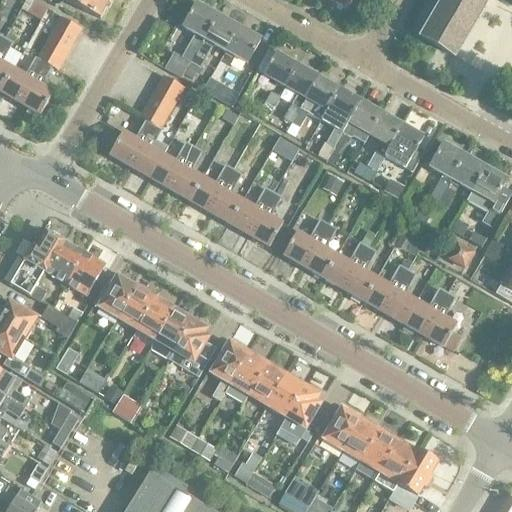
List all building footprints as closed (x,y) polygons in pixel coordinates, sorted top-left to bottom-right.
[(100,20),(109,0),(67,0),(66,3),(100,20)] [(352,0),(326,0),(346,11),(352,0)] [(511,0),(442,0),(420,38),(454,57),(487,0),(511,0)] [(181,59),(190,64),(217,16),(196,4),(182,28),(194,35),(181,59)] [(41,22),(54,29),(60,18),(61,18),(62,16),(49,8),(41,22)] [(192,81),(199,69),(200,70),(214,46),(226,53),(239,28),(217,16),(190,64),(191,64),(184,76),(192,81)] [(54,29),(75,41),(81,30),(61,18),(60,18),(54,29)] [(261,41),(239,28),(226,53),(247,65),(261,41)] [(48,39),(69,51),(75,41),(54,29),(48,39)] [(43,49),(63,61),(69,51),(48,39),(43,49)] [(4,40),(0,47),(0,93),(14,70),(1,63),(12,45),(4,40)] [(63,61),(43,49),(37,59),(51,68),(57,72),(63,61)] [(269,50),(257,72),(285,88),(297,66),(276,54),(269,50)] [(14,70),(0,93),(20,105),(44,64),(37,59),(26,77),(14,70)] [(44,64),(20,105),(40,117),(54,93),(41,86),(51,68),(44,64)] [(297,66),(285,88),(297,95),(282,119),(292,125),(318,78),(297,66)] [(156,87),(177,99),(183,89),(162,77),(156,87)] [(318,78),(300,110),(308,115),(321,122),(339,90),(318,78)] [(151,97),(171,109),(177,99),(156,87),(151,97)] [(339,90),(321,122),(334,130),(326,144),(334,148),(361,102),(339,90)] [(224,104),(232,108),(239,96),(231,91),(224,104)] [(271,114),(279,99),(270,94),(262,109),(271,114)] [(145,107),(165,119),(171,109),(151,97),(145,107)] [(325,162),(334,168),(351,139),(353,138),(364,145),(369,136),(382,114),(361,102),(334,148),(325,162)] [(145,122),(153,127),(154,127),(159,130),(165,119),(145,107),(139,118),(145,122)] [(292,125),(287,133),(295,138),(299,129),(300,129),(308,115),(300,110),(292,125)] [(233,127),(238,118),(226,111),(221,120),(233,127)] [(382,114),(369,136),(390,148),(403,126),(382,114)] [(261,125),(248,118),(244,115),(239,123),(257,134),(261,125)] [(123,133),(109,157),(129,169),(153,127),(145,122),(135,140),(123,133)] [(390,148),(384,158),(412,174),(424,152),(417,148),(424,138),(403,126),(390,148)] [(153,127),(129,169),(150,181),(164,157),(151,149),(162,131),(159,130),(154,127),(153,127)] [(429,168),(442,176),(429,199),(437,203),(446,188),(447,189),(450,184),(449,184),(464,157),(443,144),(429,168)] [(164,157),(150,181),(169,191),(193,149),(185,145),(175,163),(164,157)] [(292,160),(297,153),(288,147),(288,149),(283,146),(279,152),(292,160)] [(193,149),(169,191),(189,203),(204,179),(190,172),(200,153),(193,149)] [(383,158),(374,153),(366,168),(375,173),(383,158)] [(459,185),(472,193),(486,169),(464,157),(449,184),(450,184),(457,189),(459,185)] [(204,179),(189,203),(209,215),(234,172),(225,167),(214,185),(204,179)] [(466,202),(488,214),(483,223),(492,229),(511,194),(503,190),(508,181),(486,169),(472,193),(466,202)] [(234,172),(209,215),(228,226),(242,202),(232,196),(242,177),(234,172)] [(399,196),(405,186),(391,178),(385,188),(399,196)] [(446,188),(437,203),(447,209),(455,194),(447,189),(446,188)] [(242,202),(228,226),(249,237),(273,195),(264,190),(254,208),(242,202)] [(273,195),(249,237),(269,249),(283,225),(270,218),(281,199),(273,195)] [(451,232),(462,238),(468,227),(457,221),(451,232)] [(296,233),(283,257),(302,268),(327,226),(320,222),(309,240),(296,233)] [(327,226),(302,268),(323,280),(337,256),(324,249),(335,231),(327,226)] [(24,261),(10,286),(31,297),(36,288),(45,274),(44,273),(62,242),(60,241),(59,237),(53,234),(49,235),(46,233),(41,241),(37,248),(33,246),(24,261)] [(407,248),(402,234),(394,249),(405,252),(407,248)] [(492,241),(488,248),(502,256),(506,249),(492,241)] [(64,285),(82,254),(62,242),(44,273),(45,274),(65,286),(65,285),(64,285)] [(475,254),(456,243),(446,261),(465,271),(475,254)] [(337,256),(323,280),(343,292),(367,250),(360,245),(349,264),(337,256)] [(484,255),(497,263),(502,256),(488,248),(484,255)] [(367,250),(343,292),(362,303),(376,279),(364,273),(375,254),(367,250)] [(65,285),(65,286),(86,298),(104,267),(82,254),(64,285),(65,285)] [(376,279),(362,303),(381,314),(406,272),(398,267),(387,286),(376,279)] [(406,272),(381,314),(402,326),(415,302),(403,295),(414,276),(406,272)] [(94,306),(98,309),(118,320),(136,289),(129,285),(129,280),(121,276),(117,278),(106,295),(102,292),(94,306)] [(495,295),(511,305),(511,281),(508,288),(501,284),(495,295)] [(36,288),(31,297),(40,303),(46,293),(36,288)] [(118,320),(136,331),(155,300),(149,297),(147,291),(141,288),(137,289),(136,289),(118,320)] [(415,302),(402,326),(422,337),(446,295),(438,290),(427,309),(415,302)] [(446,295),(422,337),(443,349),(444,348),(453,353),(461,340),(451,335),(456,326),(444,319),(455,300),(446,295)] [(136,331),(132,338),(151,349),(174,311),(168,307),(166,303),(160,299),(156,301),(155,300),(136,331)] [(0,326),(23,341),(36,319),(8,303),(8,304),(1,305),(0,306),(0,326)] [(55,332),(68,340),(77,324),(67,318),(47,307),(41,319),(57,328),(55,332)] [(67,318),(77,324),(83,314),(73,308),(67,318)] [(175,312),(174,311),(151,349),(150,351),(169,362),(192,322),(186,319),(185,314),(179,310),(175,312)] [(205,344),(208,339),(204,336),(207,330),(205,330),(204,325),(198,321),(194,323),(192,322),(169,362),(198,379),(203,371),(216,350),(205,344)] [(23,341),(0,326),(0,354),(8,359),(4,367),(24,379),(30,369),(13,359),(23,341)] [(229,344),(211,374),(222,381),(212,398),(220,403),(225,394),(248,355),(242,351),(241,347),(235,343),(230,345),(229,344)] [(78,356),(68,349),(55,370),(66,376),(78,356)] [(249,397),(267,366),(261,363),(259,358),(253,354),(249,356),(248,355),(225,394),(243,405),(248,397),(249,397)] [(267,366),(249,397),(267,408),(285,377),(280,374),(279,369),(272,365),(268,367),(267,366)] [(39,389),(41,385),(45,379),(31,370),(25,379),(39,389)] [(88,390),(97,396),(106,382),(87,370),(78,384),(88,390)] [(8,377),(0,371),(0,395),(25,410),(29,402),(15,393),(22,383),(9,375),(8,377)] [(267,408),(279,415),(286,419),(305,388),(298,384),(297,380),(291,376),(287,377),(285,377),(267,408)] [(82,413),(90,399),(66,384),(57,398),(82,413)] [(299,441),(320,405),(316,402),(319,396),(317,395),(316,391),(309,387),(306,389),(305,388),(286,419),(280,430),(299,441)] [(109,389),(103,399),(115,407),(122,397),(109,389)] [(19,420),(25,410),(0,395),(0,419),(1,420),(6,412),(19,420)] [(122,397),(113,412),(130,422),(139,408),(122,397)] [(341,410),(323,439),(323,440),(342,452),(361,421),(355,418),(353,413),(347,409),(343,411),(341,410)] [(60,431),(68,436),(78,420),(69,415),(60,431)] [(361,421),(342,452),(361,463),(379,432),(373,429),(372,424),(366,420),(362,422),(361,421)] [(170,439),(189,451),(191,452),(197,441),(176,428),(170,439)] [(68,436),(60,431),(52,444),(60,449),(68,436)] [(379,432),(361,463),(379,474),(398,443),(392,440),(391,435),(385,431),(380,433),(379,432)] [(0,458),(1,459),(8,446),(1,442),(0,441),(0,458)] [(215,452),(197,441),(191,452),(209,462),(215,452)] [(393,493),(398,485),(417,454),(411,451),(410,446),(403,442),(399,444),(398,443),(379,474),(374,483),(393,493)] [(238,455),(222,446),(213,462),(229,471),(238,455)] [(36,460),(48,467),(56,455),(44,447),(36,460)] [(417,454),(398,485),(418,497),(424,487),(426,488),(431,479),(429,478),(437,464),(417,453),(417,454)] [(235,463),(229,475),(245,485),(252,474),(235,463)] [(35,490),(39,484),(47,470),(38,465),(26,484),(35,490)] [(125,511),(224,511),(153,468),(125,511)] [(245,485),(268,499),(275,487),(252,474),(245,485)] [(20,491),(15,498),(34,510),(35,511),(40,503),(20,491)] [(289,511),(306,511),(309,508),(287,495),(280,506),(289,511)] [(33,511),(34,510),(15,498),(6,511),(33,511)]
